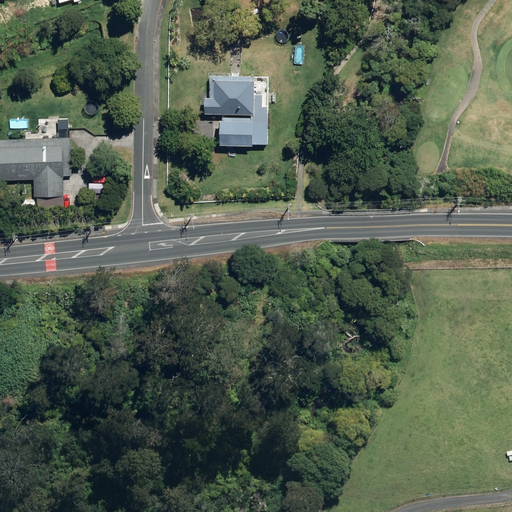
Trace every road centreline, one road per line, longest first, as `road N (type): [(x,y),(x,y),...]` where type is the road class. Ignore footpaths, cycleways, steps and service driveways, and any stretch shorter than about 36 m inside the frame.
road 1 (secondary): [(145,247),(331,227),(511,225)]
road 2 (residential): [(145,247),(143,118),(155,0)]
road 3 (secondary): [(0,261),(145,247)]
